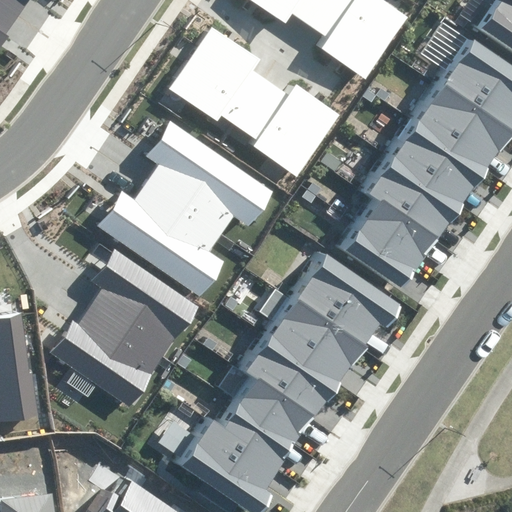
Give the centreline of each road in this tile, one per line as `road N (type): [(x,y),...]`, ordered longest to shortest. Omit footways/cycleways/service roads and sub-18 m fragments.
road 1 (residential): [(328,511),(511,260)]
road 2 (residential): [(0,157),(114,0)]
